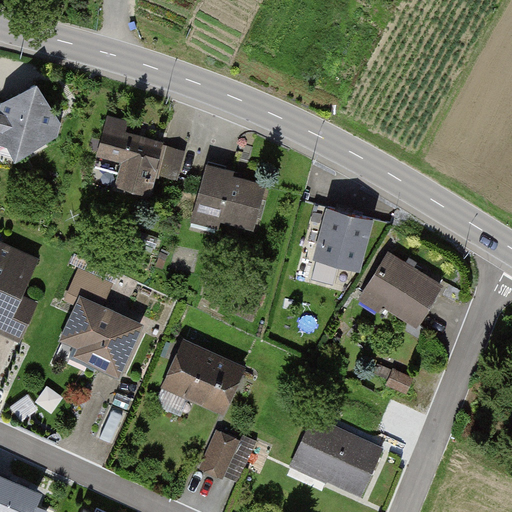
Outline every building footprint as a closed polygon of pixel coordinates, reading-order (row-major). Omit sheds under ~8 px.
[(0,97),(0,149),(18,155),(57,134),(62,119),(37,69),(1,92),(0,97)] [(166,143),(105,126),(91,175),(152,192),(166,143)] [(270,184),(207,167),(194,213),(258,230),(270,184)] [(365,266),(377,216),(329,205),(318,255),(365,266)] [(40,259),(0,241),(0,304),(16,312),(40,259)] [(445,282),(393,250),(366,295),(418,327),(445,282)] [(147,322),(81,295),(61,343),(127,370),(147,322)] [(248,367),(186,340),(163,390),(226,418),(248,367)] [(390,449),(313,415),(289,468),(367,502),(390,449)] [(241,436),(216,425),(199,464),(224,475),(241,436)] [(31,511),(44,485),(0,465),(0,511),(31,511)] [(112,511),(82,499),(75,511),(112,511)]
